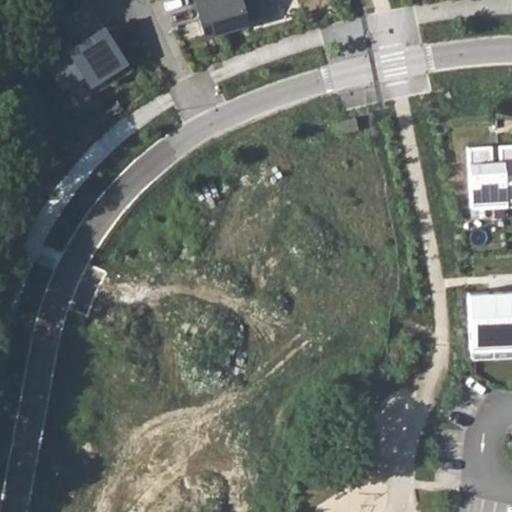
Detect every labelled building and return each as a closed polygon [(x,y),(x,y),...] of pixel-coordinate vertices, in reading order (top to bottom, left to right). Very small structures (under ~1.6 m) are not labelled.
[(187,0),(196,33),(257,16),(252,0),(187,0)] [(94,4),(68,21),(82,44),(51,64),(69,91),(73,89),(90,78),(94,85),(131,62),(94,4)] [(73,89),(84,106),(137,72),(131,62),(94,85),(90,78),(73,89)] [(511,144),(498,145),(499,161),(501,206),(511,204),(511,144)] [(491,146),(467,147),(470,208),(501,206),(499,161),(492,162),(491,146)] [(511,290),(465,293),(468,359),(511,356),(511,290)]
